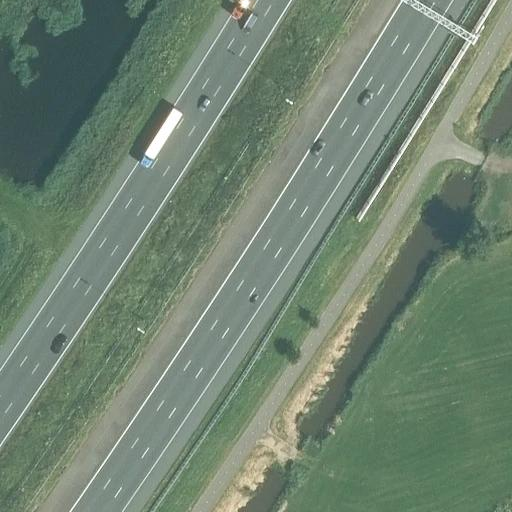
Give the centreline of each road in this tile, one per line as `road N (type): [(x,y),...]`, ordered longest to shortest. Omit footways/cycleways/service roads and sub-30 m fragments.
road 1 (motorway): [(99,511),(429,0)]
road 2 (motorway): [(265,0),(0,405)]
road 3 (unclassified): [(201,511),(448,128)]
